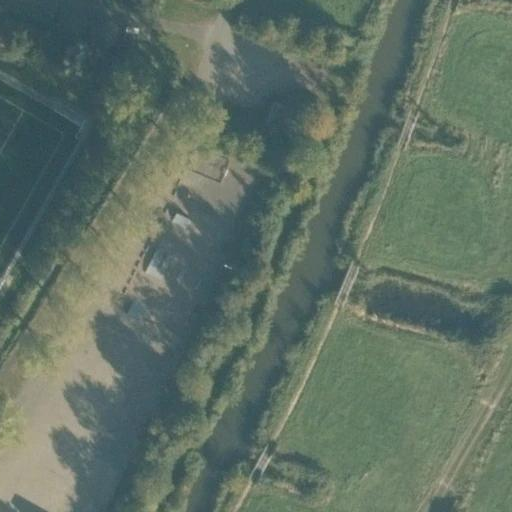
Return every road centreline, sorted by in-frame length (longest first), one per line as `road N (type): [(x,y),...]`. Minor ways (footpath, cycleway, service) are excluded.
road 1 (unclassified): [(0,455),(104,297),(176,154),(233,0)]
road 2 (track): [(511,352),(427,511)]
